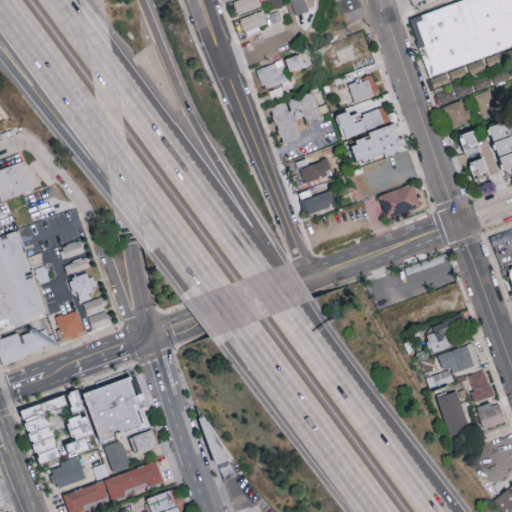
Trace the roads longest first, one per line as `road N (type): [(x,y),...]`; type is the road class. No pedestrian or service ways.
road 1 (secondary): [(148,341),(88,0)]
road 2 (secondary): [(457,225),(148,341)]
road 3 (motorway): [(271,266),(182,115),(135,0)]
road 4 (residential): [(148,341),(129,316),(88,213),(44,152),(19,144)]
road 5 (residential): [(457,225),(378,0)]
road 6 (residential): [(309,279),(222,66)]
road 7 (motorway): [(252,273),(114,93)]
road 8 (motorway): [(243,328),(346,466)]
road 9 (motorway): [(0,58),(106,189)]
road 10 (motorway): [(0,0),(99,129)]
road 11 (tertiary): [(511,373),(457,225)]
road 12 (motorway): [(131,173),(215,290)]
road 13 (motorway): [(429,511),(347,403)]
road 14 (secondary): [(208,511),(167,399)]
